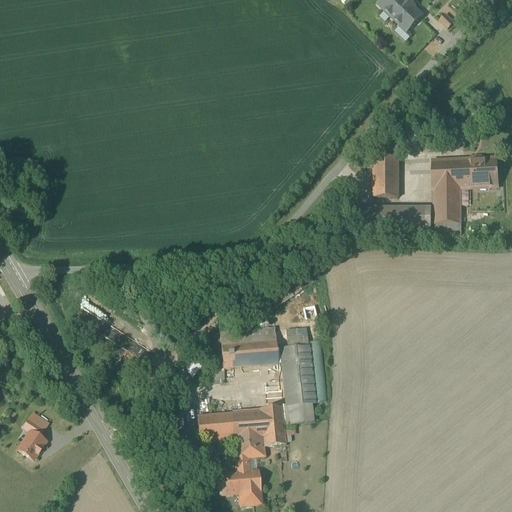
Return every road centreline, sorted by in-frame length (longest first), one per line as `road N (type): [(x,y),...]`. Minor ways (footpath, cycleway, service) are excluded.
road 1 (unclassified): [(11,274),(215,263),(253,248),(298,217),(494,0)]
road 2 (tertiary): [(146,511),(11,274)]
